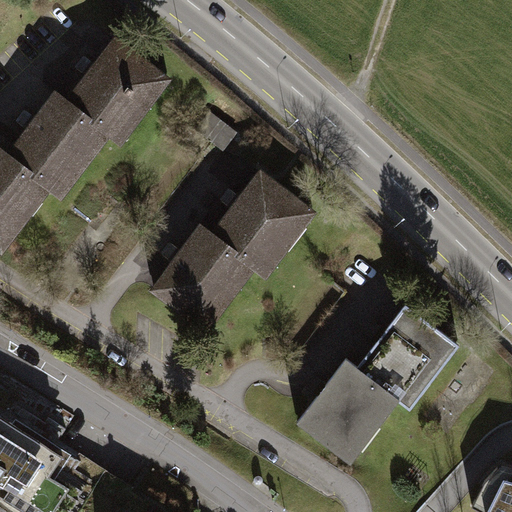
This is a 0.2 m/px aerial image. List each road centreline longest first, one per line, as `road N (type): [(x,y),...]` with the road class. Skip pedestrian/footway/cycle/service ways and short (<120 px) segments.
road 1 (secondary): [(511,293),(402,185),(187,0)]
road 2 (residential): [(0,356),(240,511)]
